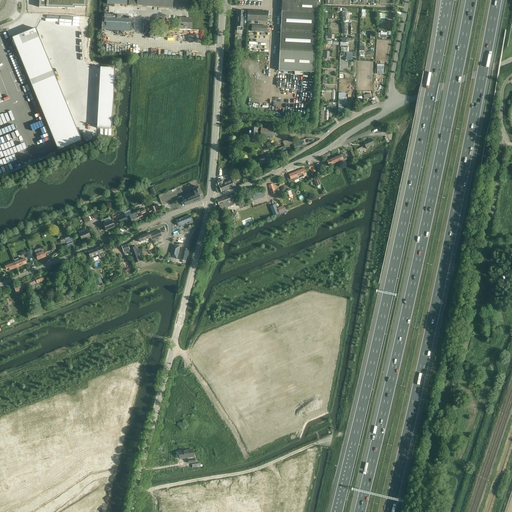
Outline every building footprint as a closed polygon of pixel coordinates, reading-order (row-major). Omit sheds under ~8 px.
[(38,0),(39,7),(74,8),(74,7),(86,7),(85,0),(38,0)] [(281,11),(280,31),(278,71),(313,73),(315,33),(316,12),(317,1),(304,0),(280,0),(278,2),(282,5),(281,11)] [(347,9),(347,12),(354,12),(354,13),(353,20),(356,20),(357,13),(357,11),(356,11),(356,10),(354,10),(354,9),(347,9)] [(248,11),(247,21),(248,21),(248,23),(252,23),(252,21),(267,22),(267,12),(248,11)] [(105,30),(130,31),(131,19),(106,18),(105,30)] [(192,19),(185,18),(179,18),(178,26),(183,27),(183,29),(191,29),(192,19)] [(35,29),(12,38),(58,150),(81,141),(35,29)] [(111,129),(115,68),(100,68),(97,128),(111,129)] [(257,138),(257,129),(249,128),(248,138),(257,138)] [(272,137),(273,130),(261,129),(260,137),(272,137)] [(297,147),(296,142),(294,138),(282,142),(286,151),(289,150),(290,153),(299,149),(298,146),(297,147)] [(367,149),(369,148),(368,147),(374,145),(372,139),(364,143),(367,149)] [(340,155),(333,158),(335,163),(341,161),(341,162),(347,159),(344,154),(344,153),(342,154),(340,155)] [(269,154),(256,158),(252,160),(253,165),(258,163),(259,167),(268,164),(266,159),(270,158),(269,154)] [(333,158),(326,161),(329,166),(329,167),(330,166),(330,165),(335,163),(333,158)] [(308,166),(309,170),(310,169),(312,174),(316,172),(313,164),(308,166)] [(299,179),(306,176),(304,169),(296,172),(299,179)] [(299,179),(296,172),(288,175),(289,177),(286,178),(288,183),(299,179)] [(234,187),(233,187),(231,181),(222,184),(220,180),(217,181),(218,186),(221,192),(234,187)] [(183,201),(185,206),(191,203),(200,200),(198,195),(201,194),(198,187),(193,189),(196,196),(190,198),(188,195),(182,198),(183,201)] [(261,191),(252,194),(253,199),(262,197),(261,191)] [(230,196),(222,199),(223,203),(225,208),(227,207),(227,208),(234,205),(233,204),(236,203),(235,199),(233,195),(230,197),(230,196)] [(217,201),(218,205),(220,209),(223,209),(225,208),(223,203),(222,199),(217,201)] [(275,205),(270,207),(274,217),(278,215),(275,205)] [(287,211),(285,205),(277,208),(279,214),(287,211)] [(143,210),(135,213),(139,221),(144,219),(142,214),(145,213),(143,210)] [(135,223),(139,221),(135,213),(129,216),(130,218),(131,220),(133,219),(135,223)] [(192,220),(190,215),(176,221),(178,226),(189,221),(190,223),(192,222),(192,220)] [(214,215),(212,224),(217,225),(222,226),(223,222),(219,222),(220,217),(214,215)] [(112,220),(103,224),(106,231),(115,227),(112,220)] [(87,230),(79,234),(81,241),(90,237),(87,230)] [(149,232),(137,237),(140,243),(150,238),(151,240),(162,236),(159,230),(149,234),(149,232)] [(70,237),(64,239),(67,245),(66,245),(68,249),(74,246),(70,237)] [(121,246),(124,255),(131,253),(127,244),(121,246)] [(172,244),(169,257),(177,259),(180,246),(172,244)] [(36,255),(38,260),(46,257),(45,255),(48,253),(52,252),(51,249),(44,252),(42,247),(34,251),(36,255)] [(88,252),(90,258),(98,255),(100,258),(105,256),(101,247),(88,252)] [(133,248),(130,250),(135,264),(138,262),(141,261),(136,247),(133,248)] [(186,261),(188,250),(182,248),(180,260),(186,261)] [(18,258),(14,260),(15,263),(17,268),(24,265),(27,264),(26,262),(25,259),(19,261),(18,258)] [(7,264),(4,265),(5,267),(6,270),(9,269),(10,271),(17,268),(15,263),(14,263),(14,261),(11,262),(7,264)] [(125,261),(122,262),(124,267),(126,266),(128,271),(132,269),(131,265),(127,266),(125,261)] [(33,280),(26,283),(28,287),(30,291),(36,289),(35,287),(35,286),(38,285),(38,284),(45,281),(43,276),(35,279),(36,280),(33,281),(33,280)] [(26,283),(14,288),(17,295),(21,293),(20,291),(28,287),(26,283)] [(26,300),(30,309),(35,307),(31,298),(26,300)]
